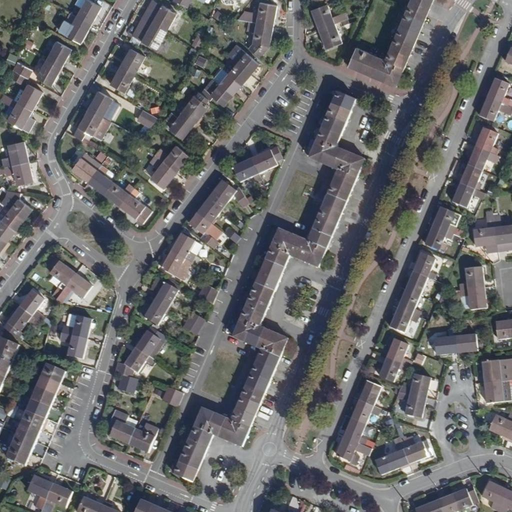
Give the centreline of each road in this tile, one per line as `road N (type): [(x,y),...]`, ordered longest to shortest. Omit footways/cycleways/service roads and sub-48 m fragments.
road 1 (residential): [(511,11),(315,470)]
road 2 (residential): [(329,72),(154,482)]
road 3 (residential): [(413,107),(392,136),(377,194),(274,439)]
road 4 (residential): [(128,281),(83,439),(95,457),(154,482)]
road 5 (residential): [(301,65),(148,257)]
road 6 (residential): [(136,0),(55,142),(55,167),(73,200)]
road 7 (residential): [(480,462),(468,387),(450,387),(442,431),(455,471)]
road 8 (residential): [(413,107),(467,0)]
